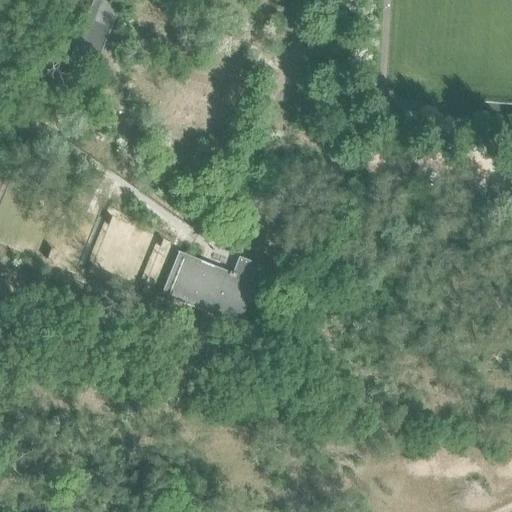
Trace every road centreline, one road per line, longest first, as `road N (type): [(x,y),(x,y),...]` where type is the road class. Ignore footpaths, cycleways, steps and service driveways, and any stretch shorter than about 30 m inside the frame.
road 1 (track): [(11,160),(34,125),(209,248),(245,239),(259,205),(366,158)]
road 2 (track): [(511,174),(400,173),(366,158),(292,66),(275,59),(242,171)]
road 3 (track): [(116,49),(140,198)]
